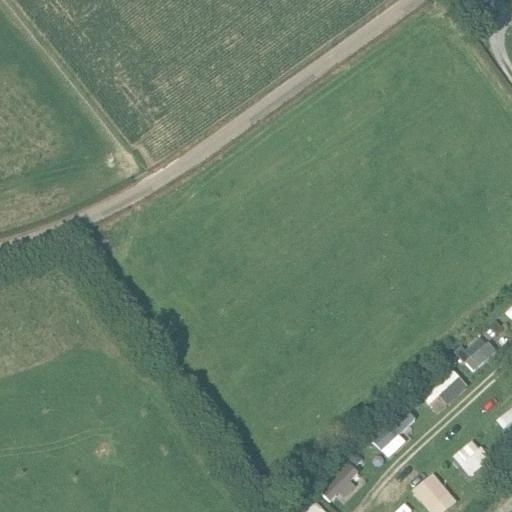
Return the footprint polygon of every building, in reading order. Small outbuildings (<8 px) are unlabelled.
[(463,367),(470,360),(460,349),(453,355),(463,367)] [(511,414),(501,422),(511,436),(511,414)] [(408,444),(401,437),(412,426),(404,416),(374,445),(390,461),(408,444)] [(454,457),(471,479),(492,462),(474,440),(454,457)] [(353,471),(361,462),(355,456),(346,464),(353,471)] [(428,511),(450,511),(457,508),(433,475),(413,490),(428,511)]
